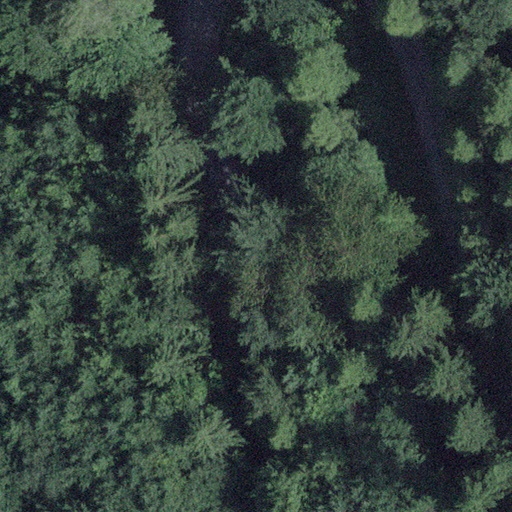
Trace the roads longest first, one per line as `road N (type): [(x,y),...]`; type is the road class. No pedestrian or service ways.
road 1 (track): [(286,511),(244,241),(210,96),(216,0)]
road 2 (track): [(380,0),(395,15),(436,127),(511,367)]
